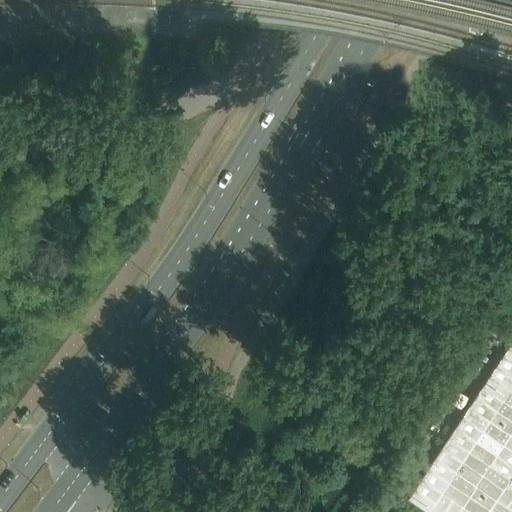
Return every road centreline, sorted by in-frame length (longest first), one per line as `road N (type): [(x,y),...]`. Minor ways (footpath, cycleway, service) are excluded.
road 1 (primary): [(75,487),(390,0)]
road 2 (primary): [(346,0),(181,261),(52,432)]
road 3 (unclassified): [(0,156),(91,143),(212,98),(235,85),(291,0)]
